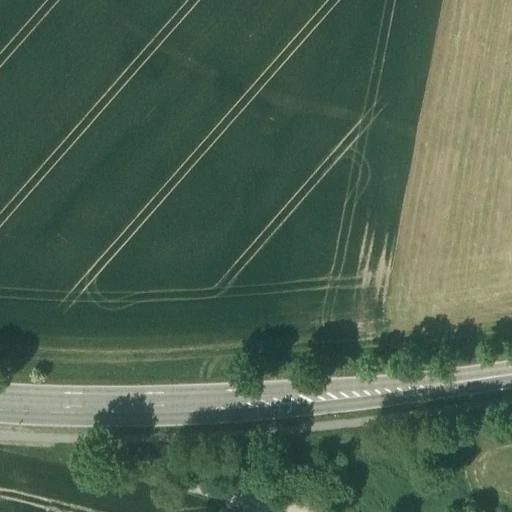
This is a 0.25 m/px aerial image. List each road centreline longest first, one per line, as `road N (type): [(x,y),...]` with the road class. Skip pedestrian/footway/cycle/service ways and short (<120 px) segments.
road 1 (track): [(0,348),(132,354),(511,326)]
road 2 (secondary): [(0,402),(258,404),(511,380)]
